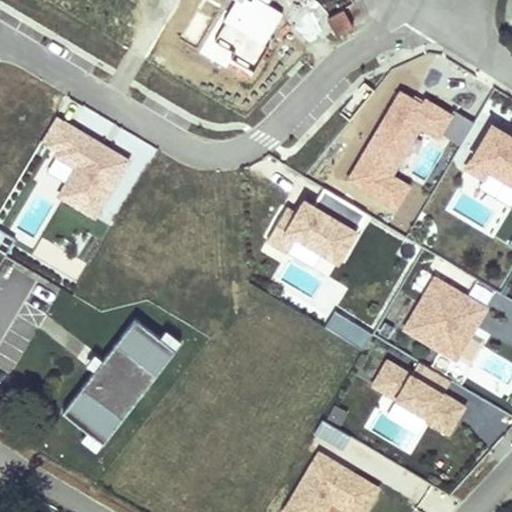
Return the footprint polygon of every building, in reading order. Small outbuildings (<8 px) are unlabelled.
[(272,0),(236,0),(217,39),(237,49),(232,59),(254,70),(284,10),(271,4),(272,0)] [(349,26),(337,10),(322,19),(333,37),(349,26)] [(424,103),(400,89),(346,184),(397,213),(412,187),(394,177),(421,130),(443,142),(459,113),(428,95),(424,103)] [(133,162),(59,120),(43,149),(82,171),(68,195),(103,215),(133,162)] [(511,137),(492,126),(464,175),(511,201),(511,137)] [(331,283),(370,216),(324,190),(312,212),(291,200),(265,245),(331,283)] [(493,310),(436,278),(405,332),(462,364),(493,310)] [(107,442),(177,349),(139,321),(106,364),(97,375),(68,412),(107,442)] [(469,396),(390,355),(368,396),(417,422),(447,438),(469,396)] [(97,358),(89,369),(97,375),(106,364),(97,358)] [(367,511),(382,488),(319,452),(284,511),(327,511),(331,506),(341,511),(367,511)]
